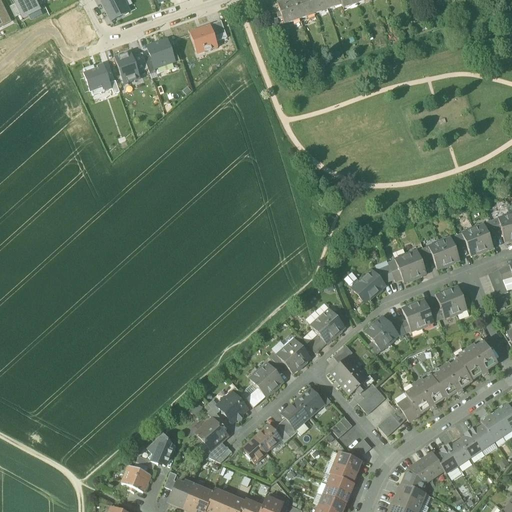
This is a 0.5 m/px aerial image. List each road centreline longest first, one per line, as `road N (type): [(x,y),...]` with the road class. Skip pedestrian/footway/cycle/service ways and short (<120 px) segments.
road 1 (residential): [(469,268),(385,305),(312,371)]
road 2 (residential): [(86,0),(109,43),(226,0)]
road 3 (residential): [(511,380),(392,460)]
